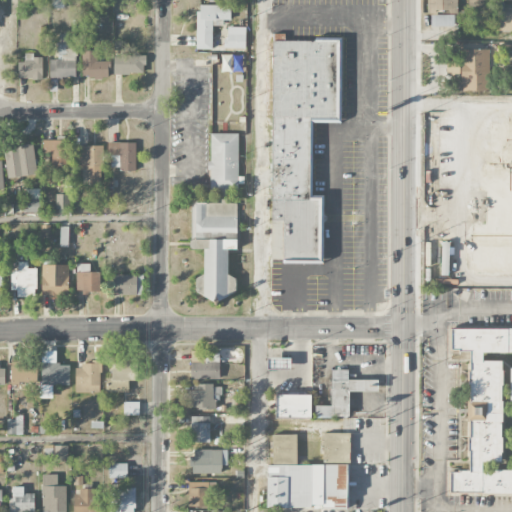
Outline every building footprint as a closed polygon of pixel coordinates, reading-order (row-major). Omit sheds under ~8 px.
[(64,0),(51,0),(51,7),(64,8),(64,0)] [(456,0),(428,0),(429,26),(457,26),(456,0)] [(197,49),(212,49),(212,26),(224,26),(224,20),(230,20),(230,5),(197,5),(197,49)] [(511,31),(511,9),(496,9),(496,30),(511,31)] [(246,27),(228,27),(227,48),(245,49),(246,27)] [(76,78),(75,34),(58,34),(58,59),(49,59),(50,79),(76,78)] [(273,40),(271,260),(322,261),(323,197),(310,197),(311,120),(339,121),(340,40),(273,40)] [(486,49),(459,49),(459,62),(447,62),(447,75),(462,75),(462,91),(487,90),(486,49)] [(82,77),(109,78),(109,61),(97,61),(97,50),(82,50),(82,77)] [(42,57),(34,57),(34,53),(19,53),(20,79),(42,78),(42,57)] [(145,55),(114,55),(114,73),(145,74),(145,55)] [(238,133),(210,133),(210,189),(238,189),(238,133)] [(43,140),(43,153),(52,153),(52,172),(69,172),(70,140),(43,140)] [(136,143),(109,142),(109,169),(135,170),(136,143)] [(9,178),(38,174),(32,143),(4,148),(9,178)] [(102,146),(76,145),(75,170),(90,170),(90,185),(101,185),(102,146)] [(25,189),(25,213),(40,212),(40,188),(25,189)] [(70,194),(56,194),(55,209),(60,209),(60,213),(70,214),(70,194)] [(204,249),(203,277),(196,276),(195,297),(235,298),(235,276),(227,276),(228,249),(236,249),(237,204),(194,202),(193,239),(190,238),(190,248),(204,249)] [(60,246),(67,246),(68,227),(60,227),(60,246)] [(11,290),(17,290),(17,296),(37,296),(36,268),(28,268),(27,262),(18,262),(18,271),(10,271),(11,290)] [(68,296),(69,265),(42,264),(41,296),(68,296)] [(101,272),(89,272),(90,264),(76,264),(76,291),(100,291),(101,272)] [(114,295),(138,294),(137,274),(113,275),(114,295)] [(69,385),(70,364),(55,364),(56,351),(42,351),(41,398),(52,398),(52,385),(69,385)] [(219,352),(191,351),(191,379),(219,379),(219,352)] [(268,369),(290,369),(290,359),(268,358),(268,369)] [(128,392),(128,380),(137,381),(137,362),(112,361),(112,378),(106,377),(105,392),(128,392)] [(75,364),(75,392),(100,392),(100,364),(75,364)] [(10,384),(36,385),(37,367),(10,366),(10,384)] [(331,406),(315,406),(315,417),(348,417),(348,391),(378,391),(378,379),(348,379),(348,370),(331,370),(331,406)] [(218,409),(219,385),(194,384),(194,390),(187,390),(187,408),(218,409)] [(275,418),(310,418),(310,395),(275,395),(275,418)] [(123,402),(124,415),(139,415),(139,402),(123,402)] [(208,442),(209,416),(191,416),(191,442),(208,442)] [(23,435),(23,418),(7,417),(7,434),(23,435)] [(348,433),(323,433),(323,462),(346,462),(346,450),(348,449),(348,433)] [(272,434),(273,464),(297,464),(296,434),(272,434)] [(67,445),(54,446),(55,459),(68,459),(67,445)] [(221,474),(221,465),(226,465),(226,450),(193,449),(192,473),(221,474)] [(127,464),(109,463),(108,478),(127,478),(127,464)] [(267,464),(267,507),(346,508),(346,465),(267,464)] [(58,475),(42,474),(41,511),(65,511),(66,486),(58,485),(58,475)] [(73,485),(82,485),(82,476),(73,476),(73,485)] [(189,482),(188,506),(209,507),(210,482),(189,482)] [(34,511),(34,493),(24,494),(24,487),(10,487),(10,511),(34,511)] [(134,511),(135,489),(110,489),(109,511),(134,511)] [(95,511),(95,490),(73,491),(73,511),(95,511)]
